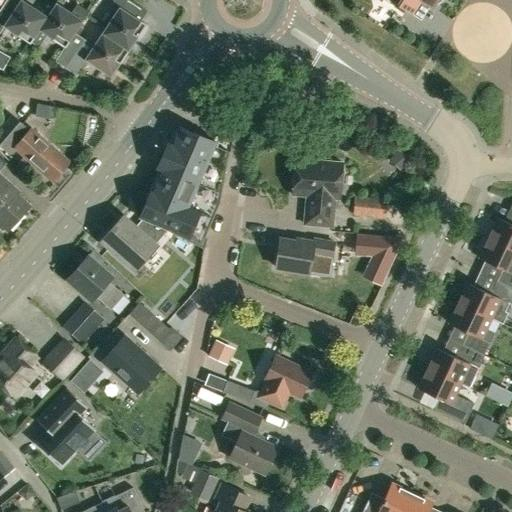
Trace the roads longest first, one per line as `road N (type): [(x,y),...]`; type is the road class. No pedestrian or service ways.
road 1 (residential): [(460,166),(447,133),(277,23)]
road 2 (tertiary): [(0,296),(151,120)]
road 3 (residential): [(379,351),(452,202),(460,166)]
road 4 (residential): [(379,351),(218,278)]
road 5 (residential): [(511,486),(352,410)]
road 6 (residential): [(151,120),(0,88)]
road 7 (residential): [(218,278),(237,140)]
